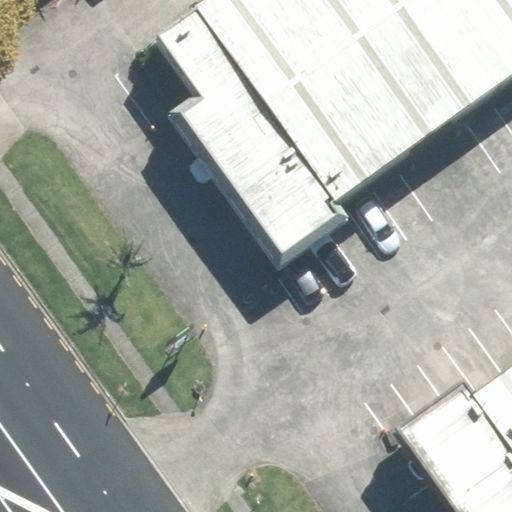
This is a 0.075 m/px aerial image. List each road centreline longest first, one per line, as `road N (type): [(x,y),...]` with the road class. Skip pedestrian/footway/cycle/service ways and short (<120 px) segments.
road 1 (unknown): [(228,326),(511,149)]
road 2 (unknown): [(52,70),(167,0)]
